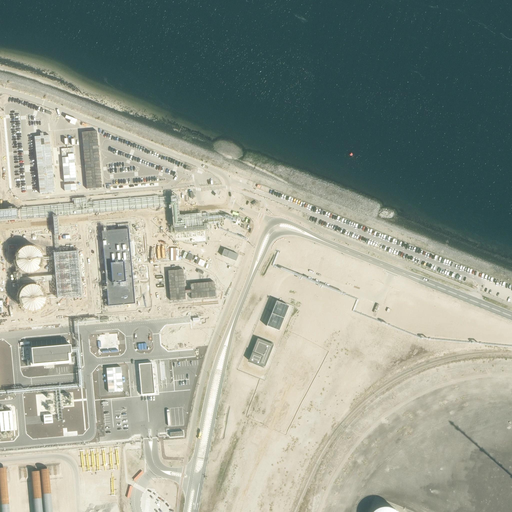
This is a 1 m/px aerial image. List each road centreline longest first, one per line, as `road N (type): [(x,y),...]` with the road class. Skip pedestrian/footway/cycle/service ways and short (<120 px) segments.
road 1 (secondary): [(314,238),(511,317)]
road 2 (secondary): [(201,479),(228,333)]
road 3 (secondary): [(228,333),(192,472)]
